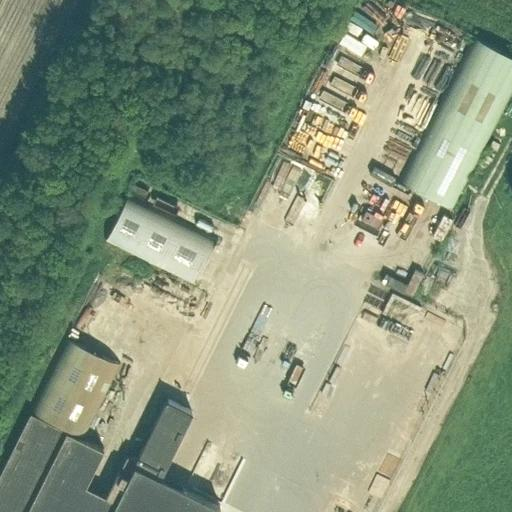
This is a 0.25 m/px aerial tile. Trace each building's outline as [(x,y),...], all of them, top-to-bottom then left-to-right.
[(455,205),(473,168),(511,90),(511,55),(469,34),(398,177),(455,205)] [(194,284),(216,237),(127,194),(105,240),(194,284)] [(84,439),(120,364),(65,338),(28,411),(0,466),(0,511),(215,511),(219,505),(160,475),(191,411),(156,393),(103,499),(81,488),(101,447),(84,439)] [(397,414),(388,434),(412,445),(440,386),(426,380),(417,399),(402,392),(392,412),(397,414)] [(399,468),(408,449),(395,443),(386,461),(399,468)] [(363,483),(358,503),(381,509),(386,489),(363,483)]
